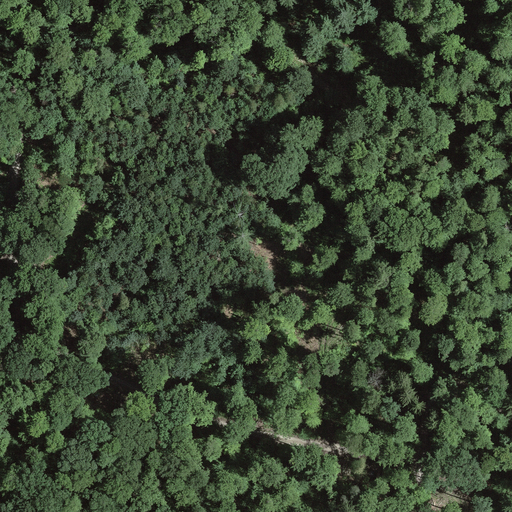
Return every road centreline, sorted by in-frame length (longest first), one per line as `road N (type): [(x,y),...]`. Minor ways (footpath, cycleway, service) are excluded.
road 1 (track): [(26,0),(13,87),(20,304),(0,392)]
road 2 (track): [(412,511),(427,457),(488,433)]
